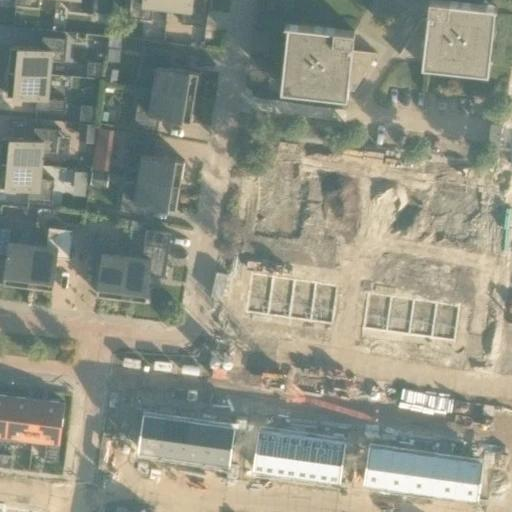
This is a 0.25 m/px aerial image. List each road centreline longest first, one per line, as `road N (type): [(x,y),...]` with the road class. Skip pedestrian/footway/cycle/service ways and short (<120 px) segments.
road 1 (residential): [(95,375),(508,426)]
road 2 (residential): [(245,0),(196,347)]
road 3 (residential): [(510,392),(196,347)]
road 4 (residential): [(351,110),(511,134)]
road 5 (residential): [(74,511),(95,375)]
